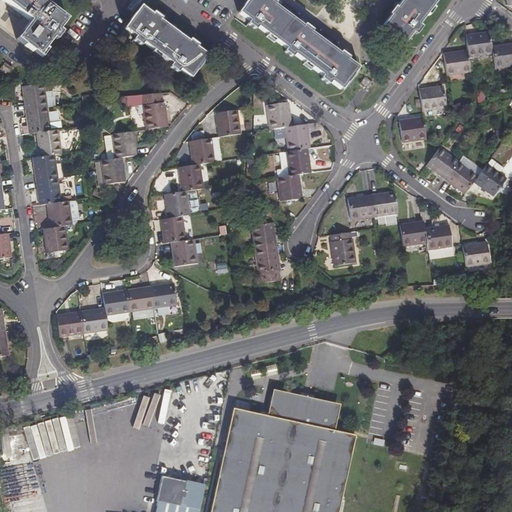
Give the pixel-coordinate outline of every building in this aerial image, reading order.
[(37,0),(0,0),(0,29),(40,58),(45,51),(43,50),(51,39),(53,41),(59,33),(57,31),(65,20),(37,0)] [(310,32),(311,31),(307,28),(304,26),(302,27),(273,4),(274,3),(270,0),(248,0),(238,13),(249,22),(247,25),(254,30),(256,27),(286,49),(284,52),(291,58),(293,55),(322,77),(320,79),(327,85),(329,83),(340,91),(357,68),(346,60),(347,59),(344,56),(340,53),(338,54),(310,32)] [(435,0),(401,0),(394,9),(393,8),(390,11),(388,15),(389,17),(381,27),(403,44),(411,33),(414,35),(419,27),(417,25),(435,0)] [(151,15),(141,7),(123,29),(135,38),(133,41),(140,47),(142,44),(171,65),(169,68),(177,73),(179,71),(190,79),(207,56),(196,48),(197,46),(194,43),(190,40),(188,42),(159,21),(161,19),(158,16),(153,13),(151,15)] [(491,56),(490,49),(488,34),(464,37),(464,38),(466,52),(467,59),(491,56)] [(511,45),(490,49),(491,56),(494,71),(511,67),(511,45)] [(467,59),(466,52),(442,56),(446,78),(469,75),(467,59)] [(3,62),(0,66),(0,69),(7,74),(11,67),(3,62)] [(371,86),(364,80),(359,85),(367,91),(371,86)] [(25,111),(47,108),(44,85),(35,86),(25,87),(21,88),(25,111)] [(445,110),(441,89),(417,92),(421,114),(445,110)] [(482,90),(475,92),(477,103),(484,101),(482,90)] [(139,107),(142,131),(165,128),(161,103),(139,107)] [(282,128),(289,127),(286,103),(264,106),(267,130),(268,130),(282,128)] [(47,108),(25,111),(28,134),(36,133),(50,131),(47,108)] [(213,114),(217,138),(239,135),(236,111),(213,114)] [(425,142),(421,120),(397,123),(400,145),(425,142)] [(289,127),(282,128),(285,153),(306,150),(307,150),(304,125),(289,127)] [(50,131),(36,133),(39,158),(54,156),(61,155),(57,130),(50,131)] [(114,160),(122,159),(136,157),(132,133),(110,136),(114,160)] [(190,166),(198,165),(212,163),(209,139),(187,142),(190,166)] [(306,150),(285,153),(283,153),(286,178),(296,176),(308,174),(306,150)] [(444,182),(457,164),(438,150),(425,167),(444,182)] [(54,156),(39,158),(32,159),(35,183),(57,179),(54,156)] [(122,159),(114,160),(100,162),(103,186),(125,183),(122,159)] [(489,159),(485,165),(505,178),(509,172),(489,159)] [(472,185),(477,179),(457,164),(444,182),(463,197),(472,185)] [(179,192),(184,192),(201,190),(198,165),(190,166),(176,168),(179,192)] [(477,179),(472,185),(491,199),(504,180),(486,167),(477,179)] [(296,176),(286,178),(275,179),(274,179),(277,204),(299,200),(296,176)] [(57,179),(35,183),(38,206),(46,205),(61,203),(57,179)] [(165,219),(180,217),(187,216),(184,192),(179,192),(161,195),(163,207),(165,219)] [(371,196),(374,218),(397,214),(394,193),(394,192),(371,196)] [(374,218),(371,196),(346,200),(349,222),(374,218)] [(61,203),(46,205),(49,229),(64,227),(71,226),(68,202),(61,203)] [(169,244),(183,241),(180,217),(165,219),(158,220),(159,230),(161,245),(169,244)] [(426,244),(424,229),(423,223),(423,222),(399,225),(401,247),(402,248),(426,244)] [(253,251),(276,248),(272,224),(250,227),(253,251)] [(424,229),(426,244),(428,251),(451,248),(449,226),(424,229)] [(64,227),(49,229),(42,230),(45,254),(68,251),(64,227)] [(0,235),(0,260),(10,259),(7,235),(0,235)] [(183,241),(169,244),(172,268),(194,264),(191,240),(183,241)] [(355,264),(351,241),(329,244),(333,268),(355,264)] [(487,244),(462,247),(466,269),(490,266),(487,244)] [(276,248),(253,251),(257,274),(280,271),(276,248)] [(148,287),(152,309),(175,306),(172,284),(148,287)] [(124,290),(128,313),(152,309),(148,287),(124,290)] [(103,308),(104,316),(128,313),(124,290),(101,294),(103,308)] [(79,312),(82,334),(106,330),(104,316),(103,308),(79,312)] [(82,334),(79,312),(55,315),(59,337),(82,334)] [(436,337),(423,341),(425,348),(438,344),(436,337)] [(335,511),(353,440),(332,435),(337,415),(335,412),(335,411),(334,410),(332,407),(278,395),(275,396),(272,397),(270,400),(266,420),(231,411),(207,511),(335,511)] [(53,419),(40,423),(48,455),(61,452),(53,419)] [(186,482),(161,477),(156,502),(180,507),(182,499),(185,500),(186,493),(183,492),(186,482)]
